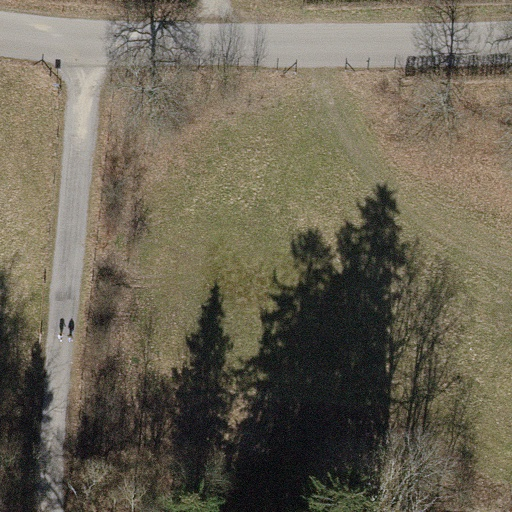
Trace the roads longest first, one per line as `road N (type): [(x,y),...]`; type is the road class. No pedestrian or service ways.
road 1 (unclassified): [(511,40),(88,44),(0,32)]
road 2 (track): [(88,44),(47,511)]
